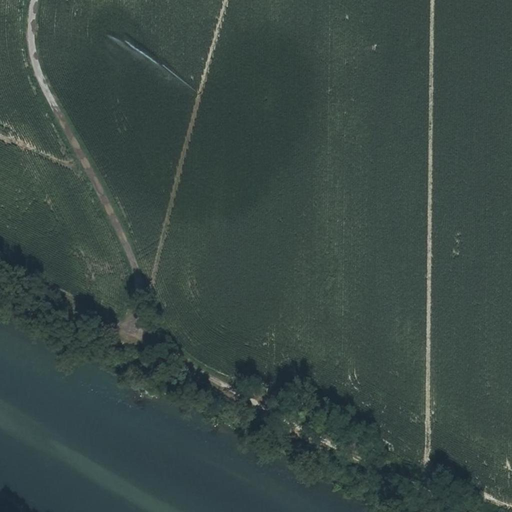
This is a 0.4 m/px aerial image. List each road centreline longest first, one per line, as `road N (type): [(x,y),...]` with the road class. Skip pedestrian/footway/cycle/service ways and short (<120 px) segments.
road 1 (track): [(460,511),(0,272)]
road 2 (track): [(32,0),(37,78),(137,284),(127,341)]
